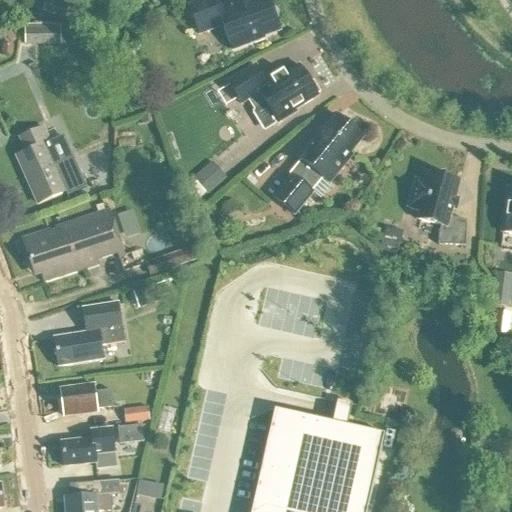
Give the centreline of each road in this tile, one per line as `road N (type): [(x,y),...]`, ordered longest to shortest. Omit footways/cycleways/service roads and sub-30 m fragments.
road 1 (residential): [(511,151),(432,136),(390,114),(338,61),(310,0)]
road 2 (residential): [(38,511),(0,284)]
